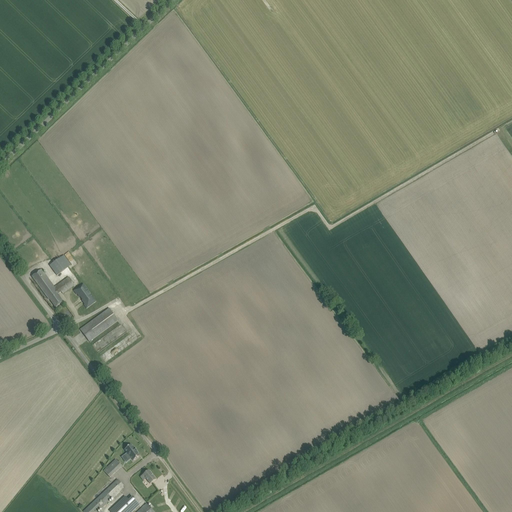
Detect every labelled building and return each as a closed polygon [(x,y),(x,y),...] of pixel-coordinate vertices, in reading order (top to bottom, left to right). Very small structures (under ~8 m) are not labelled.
[(56,275),(68,267),(61,257),(50,265),(56,275)] [(32,277),(49,300),(50,300),(56,308),(63,302),(57,295),(61,292),(62,294),(74,285),(69,277),(54,288),(41,270),(32,277)] [(96,302),(83,284),(74,291),(77,295),(77,294),(80,297),(83,300),(82,301),(85,305),(84,305),(87,308),(96,302)] [(80,330),(89,342),(118,321),(109,308),(80,330)] [(135,449),(134,449),(132,445),(125,450),(127,453),(124,455),(127,459),(130,457),(133,461),(140,456),(137,452),(135,449)] [(104,471),(110,478),(122,466),(116,459),(104,471)] [(140,477),(143,480),(145,478),(150,484),(156,480),(149,471),(140,477)] [(117,480),(83,511),(98,511),(124,487),(117,480)] [(110,511),(130,511),(134,509),(139,504),(133,497),(129,500),(125,497),(110,511)]
